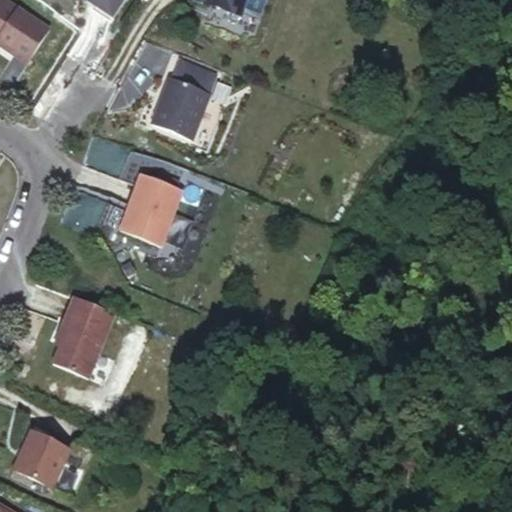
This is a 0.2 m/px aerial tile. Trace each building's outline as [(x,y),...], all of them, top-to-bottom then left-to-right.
[(0,0),(0,49),(27,68),(51,33),(1,0),(0,0)] [(121,0),(84,0),(111,17),(121,0)] [(245,0),(193,0),(240,16),(245,0)] [(210,96),(169,80),(164,95),(165,99),(162,107),(159,106),(151,127),(192,143),(210,96)] [(181,191),(140,176),(119,233),(160,248),(181,191)] [(73,301),(56,342),(61,344),(52,368),(88,382),(114,317),(73,301)] [(68,453),(29,435),(21,453),(23,454),(19,462),(17,460),(11,473),(50,491),(68,453)]
